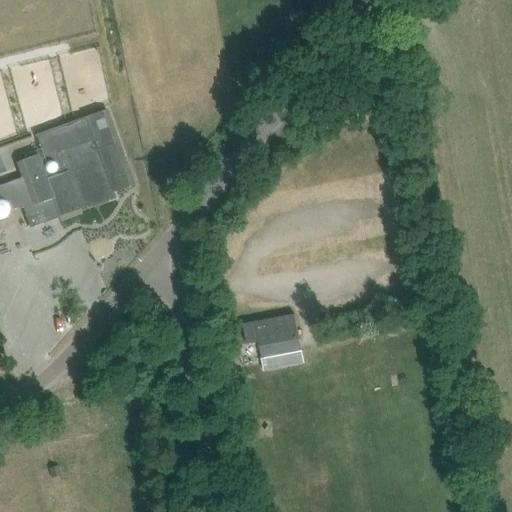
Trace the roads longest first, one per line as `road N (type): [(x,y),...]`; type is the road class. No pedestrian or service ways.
road 1 (unclassified): [(159,256),(298,89),(395,0)]
road 2 (unclassified): [(212,511),(159,256)]
road 3 (unclassified): [(0,405),(57,373),(159,256)]
